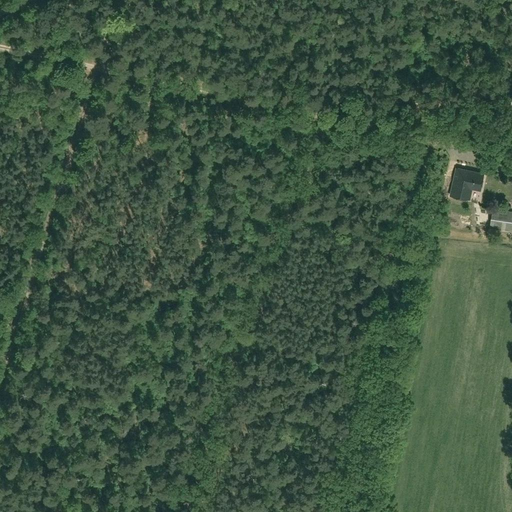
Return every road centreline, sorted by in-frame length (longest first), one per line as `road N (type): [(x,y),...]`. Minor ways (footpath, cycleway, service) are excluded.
road 1 (track): [(0,47),(455,153)]
road 2 (track): [(114,0),(0,381)]
